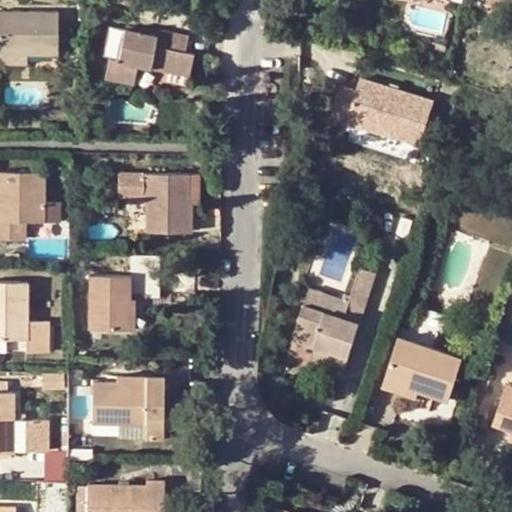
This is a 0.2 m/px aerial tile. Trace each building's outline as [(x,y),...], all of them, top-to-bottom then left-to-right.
[(0,51),(27,53),(58,52),(58,11),(0,10),(0,51)] [(217,32),(219,20),(207,17),(206,32),(217,32)] [(157,27),(143,24),(142,32),(156,34),(157,27)] [(166,65),(166,70),(189,75),(194,52),(186,50),(189,34),(157,27),(156,34),(142,32),(125,28),(118,59),(110,57),(105,76),(133,83),(137,64),(150,66),(151,61),(166,65)] [(0,64),(27,64),(27,53),(0,51),(0,64)] [(151,61),(150,66),(166,70),(166,65),(151,61)] [(143,67),(141,76),(187,84),(188,74),(143,67)] [(435,101),(361,78),(357,90),(341,85),(331,116),(421,144),(435,101)] [(88,98),(88,132),(103,131),(103,97),(88,98)] [(0,196),(1,197),(0,220),(0,237),(24,237),(24,221),(43,220),(43,171),(0,170),(0,196)] [(186,193),(188,193),(188,172),(145,172),(145,196),(147,195),(147,230),(191,230),(191,201),(185,201),(186,193)] [(185,201),(191,201),(199,202),(199,172),(188,172),(188,193),(186,193),(185,201)] [(329,350),(326,360),(324,367),(344,373),(376,270),(361,266),(350,300),(345,316),(305,304),(294,339),(318,346),(329,350)] [(126,299),(130,299),(130,274),(91,275),(91,328),(126,328),(126,299)] [(0,280),(0,336),(26,337),(26,350),(50,349),(49,320),(27,320),(26,281),(0,280)] [(345,316),(350,300),(310,288),(305,304),(345,316)] [(126,299),(126,328),(135,329),(136,299),(130,299),(126,299)] [(438,347),(399,335),(385,377),(420,389),(450,398),(463,356),(438,347)] [(318,346),(315,356),(326,360),(329,350),(318,346)] [(491,376),(481,372),(470,406),(479,409),(491,376)] [(420,389),(385,377),(383,385),(418,396),(420,389)] [(119,380),(94,381),(94,422),(162,422),(162,380),(119,380)] [(93,383),(76,382),(76,415),(93,415),(93,383)] [(511,384),(508,383),(495,423),(511,428),(511,384)] [(14,391),(7,391),(0,391),(0,451),(13,452),(13,449),(14,418),(14,391)] [(14,418),(13,449),(26,449),(26,418),(14,418)] [(26,449),(49,449),(48,418),(26,418),(26,449)] [(205,489),(204,463),(186,463),(185,489),(205,489)] [(146,480),(146,484),(87,483),(87,511),(164,511),(165,480),(146,480)]
